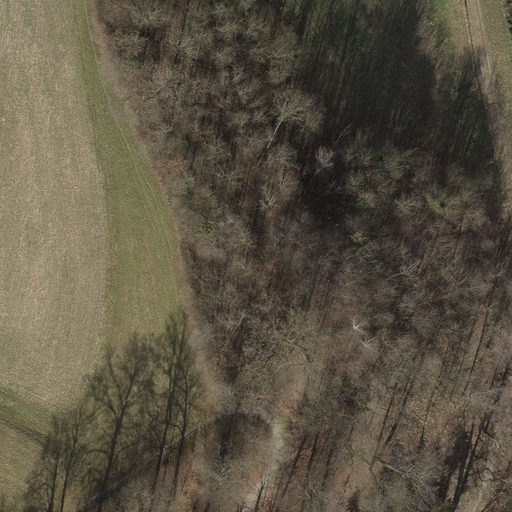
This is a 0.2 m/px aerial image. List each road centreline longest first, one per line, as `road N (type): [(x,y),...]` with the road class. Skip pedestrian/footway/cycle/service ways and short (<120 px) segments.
road 1 (track): [(244,511),(280,440),(265,415),(244,411),(209,422),(80,511)]
road 2 (track): [(511,197),(474,0)]
road 3 (track): [(471,511),(500,451),(511,398)]
